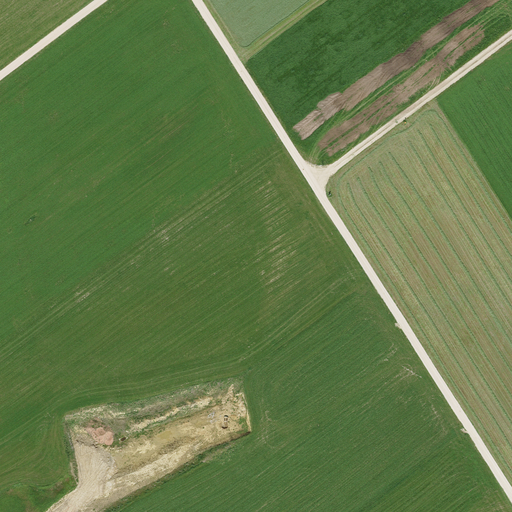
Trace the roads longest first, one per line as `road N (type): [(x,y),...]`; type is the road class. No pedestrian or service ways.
road 1 (track): [(511,495),(313,182)]
road 2 (track): [(313,182),(511,33)]
road 3 (track): [(196,0),(313,182)]
road 4 (track): [(101,0),(0,75)]
